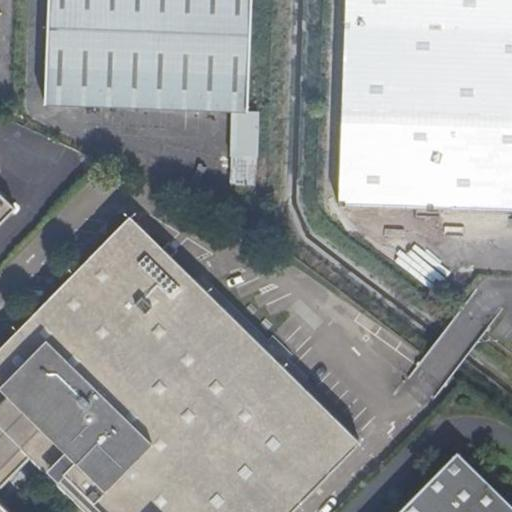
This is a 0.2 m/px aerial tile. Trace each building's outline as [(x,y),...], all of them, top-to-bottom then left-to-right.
[(251,0),(49,0),(45,104),(232,110),(248,110),(251,0)] [(345,0),(338,206),(511,211),(511,145),(457,114),(459,0),(345,0)] [(511,0),(459,0),(457,114),(511,145),(511,0)] [(257,156),(258,111),(248,110),(232,110),(231,156),(257,156)] [(0,224),(15,209),(0,193),(0,224)] [(290,511),(359,442),(171,257),(176,251),(169,244),(163,250),(130,217),(0,349),(0,511),(9,511),(0,503),(0,485),(30,455),(87,511),(290,511)] [(415,263),(423,252),(391,228),(384,239),(415,263)] [(398,511),(511,511),(511,505),(457,452),(398,511)]
